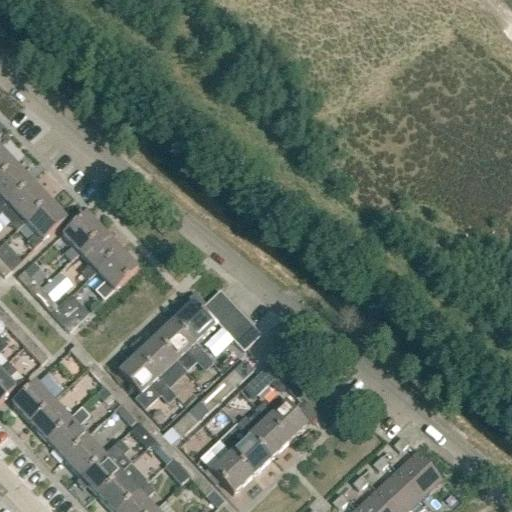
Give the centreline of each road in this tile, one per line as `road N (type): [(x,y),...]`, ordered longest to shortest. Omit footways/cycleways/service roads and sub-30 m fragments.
road 1 (residential): [(0,75),(511,494)]
road 2 (unclassified): [(40,0),(511,383)]
